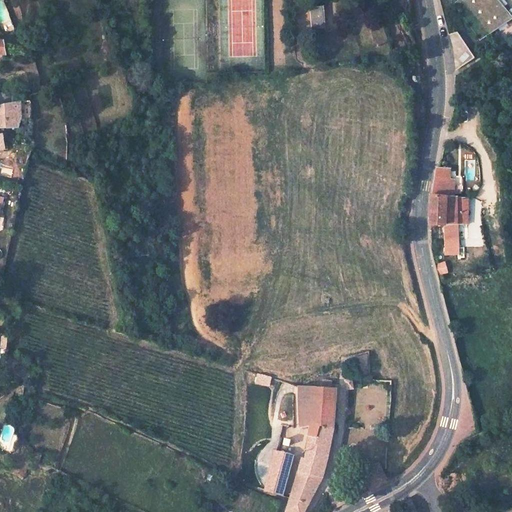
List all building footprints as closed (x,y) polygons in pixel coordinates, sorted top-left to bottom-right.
[(463,0),(489,31),(511,17),(511,16),(498,0),(463,0)] [(324,4),(310,5),(312,28),(326,27),(324,4)] [(454,32),(448,34),(452,48),(454,71),(472,59),(454,32)] [(15,95),(0,93),(0,107),(16,105),(15,95)] [(16,105),(0,107),(0,127),(0,128),(12,128),(16,128),(16,121),(30,120),(30,102),(16,105)] [(450,169),(436,168),(432,193),(429,209),(431,225),(443,224),(445,196),(453,196),(454,180),(449,180),(450,169)] [(467,197),(453,196),(445,196),(443,224),(444,224),(457,224),(467,224),(467,197)] [(457,224),(444,224),(445,238),(457,238),(457,224)] [(9,335),(2,334),(1,347),(7,348),(9,335)] [(272,377),(260,373),(258,382),(269,386),(272,377)] [(322,387),(299,385),(300,427),(310,426),(309,434),(305,457),(302,456),(290,498),(286,511),(288,511),(303,511),(321,478),(328,451),(333,425),(334,402),(338,402),(339,384),(331,384),(331,381),(322,380),(322,387)] [(293,455),(275,450),(264,490),(281,495),(293,455)] [(381,464),(366,468),(368,478),(372,491),(389,482),(381,464)] [(213,475),(211,480),(217,483),(220,477),(213,475)]
